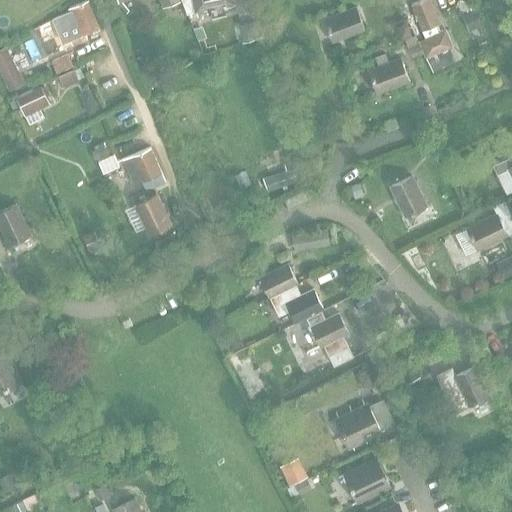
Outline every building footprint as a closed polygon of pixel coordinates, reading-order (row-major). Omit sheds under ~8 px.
[(194,3),(195,12),(234,3),(233,0),(182,0),(185,5),(194,3)] [(443,30),(438,32),(435,24),(440,22),(430,0),(420,0),(412,4),(426,37),(419,40),(421,44),(409,49),(412,56),(424,51),(433,71),(453,61),(447,47),(450,45),(443,30)] [(61,16),(73,45),(87,39),(85,34),(98,28),(87,1),(69,8),(70,12),(61,16)] [(324,19),(333,41),(364,29),(356,7),(324,19)] [(239,25),(242,38),(254,35),(251,22),(239,25)] [(5,46),(0,48),(0,70),(9,88),(22,81),(5,46)] [(51,60),(56,72),(73,64),(67,52),(51,60)] [(401,57),(388,62),(384,52),(374,56),(378,66),(368,70),(377,93),(409,80),(401,57)] [(139,66),(148,86),(166,79),(157,58),(139,66)] [(16,97),(24,115),(49,103),(40,85),(16,97)] [(146,190),(165,182),(150,147),(123,158),(134,184),(142,180),(146,190)] [(301,164),(293,167),(291,161),(284,163),(286,169),(262,178),(267,191),(305,177),(301,164)] [(390,185),(406,216),(427,205),(411,174),(390,185)] [(134,202),(150,234),(172,224),(156,192),(134,202)] [(466,227),(476,249),(511,232),(511,216),(504,201),(494,206),(497,212),(466,227)] [(0,211),(0,226),(9,245),(30,235),(15,204),(0,211)] [(270,296),(295,284),(297,282),(287,263),(260,276),(270,296)] [(295,284),(270,296),(278,314),(289,309),(295,321),(323,308),(313,288),(300,295),(295,284)] [(338,312),(325,319),(321,310),(306,318),(320,345),(323,344),(333,366),(353,356),(342,334),(348,331),(338,312)] [(0,355),(0,389),(20,379),(6,353),(0,355)] [(454,375),(469,405),(490,395),(476,364),(454,375)] [(469,405),(454,375),(451,367),(435,374),(454,413),(469,405)] [(394,422),(382,398),(369,404),(380,428),(394,422)] [(338,418),(351,446),(378,433),(365,405),(338,418)] [(278,466),(288,486),(307,476),(297,457),(278,466)] [(347,471),(361,500),(387,487),(373,459),(347,471)] [(112,508),(114,511),(140,511),(133,498),(112,508)]
